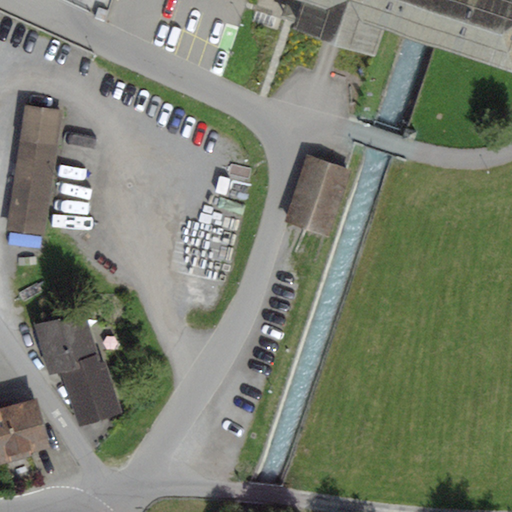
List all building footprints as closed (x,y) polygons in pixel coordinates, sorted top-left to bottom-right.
[(511,0),(298,0),(288,30),(372,58),(385,20),(511,62),(511,0)] [(63,112),(24,106),(6,231),(45,236),(63,112)] [(416,132),(405,129),(402,139),(413,143),(416,132)] [(350,169),(306,154),(283,222),(327,237),(350,169)] [(87,311),(36,326),(49,373),(65,369),(80,423),(120,412),(106,361),(101,363),(87,311)] [(0,464),(31,456),(30,452),(49,447),(37,398),(0,407),(0,464)]
